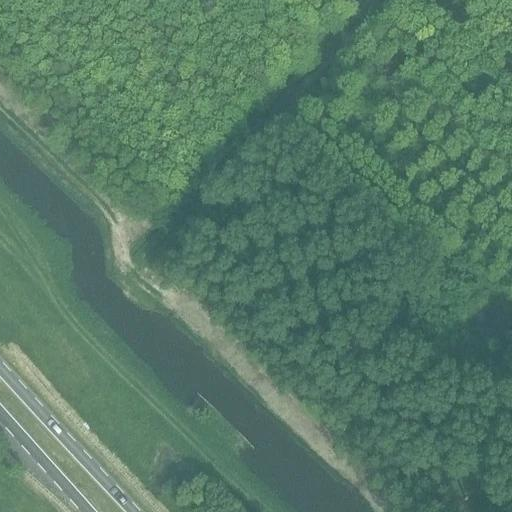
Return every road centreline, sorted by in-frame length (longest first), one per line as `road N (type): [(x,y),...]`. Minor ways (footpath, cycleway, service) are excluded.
road 1 (track): [(188,0),(345,45),(511,217)]
road 2 (track): [(392,0),(119,264)]
road 3 (primary): [(134,511),(0,366)]
road 4 (track): [(119,264),(106,219),(0,114)]
road 5 (primary): [(0,413),(87,511)]
